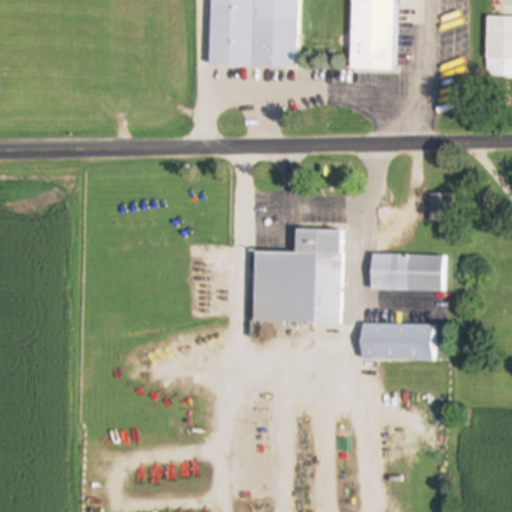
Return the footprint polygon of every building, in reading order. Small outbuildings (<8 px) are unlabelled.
[(297,0),(209,0),(208,67),(296,69),(297,0)] [(350,0),(350,72),(397,72),(398,20),(419,20),(419,0),(350,0)] [(511,17),(486,17),(486,76),(511,76),(511,17)] [(455,196),(431,196),(431,220),(455,221),(455,196)] [(253,322),(342,324),(344,230),(296,229),(295,252),(255,251),(253,322)] [(447,293),(447,255),(371,255),(371,292),(447,293)] [(436,325),(362,325),(361,360),(436,360),(436,325)]
